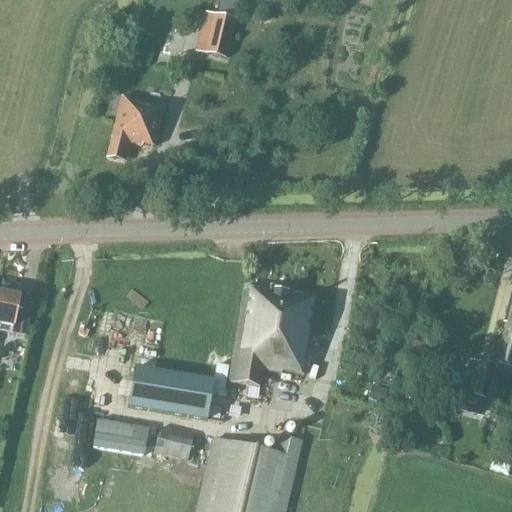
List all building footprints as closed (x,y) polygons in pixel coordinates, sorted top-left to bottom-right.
[(217,0),(217,11),(251,11),(251,0),(217,0)] [(286,0),(262,0),(262,12),(286,12),(286,0)] [(216,16),(207,55),(227,60),(237,21),(216,16)] [(165,110),(123,99),(112,140),(113,141),(108,160),(127,165),(132,146),(143,148),(143,146),(154,149),(165,110)] [(301,377),(315,300),(243,288),(235,335),(227,384),(259,389),(261,381),(258,377),(260,371),(264,371),(265,374),(280,376),(281,374),(301,377)] [(0,293),(0,333),(25,338),(31,311),(17,308),(19,297),(18,297),(19,294),(17,291),(9,289),(6,291),(6,295),(0,293)] [(511,293),(504,324),(507,325),(498,363),(511,366),(511,293)] [(413,342),(409,358),(425,362),(429,346),(413,342)] [(477,407),(487,409),(497,368),(471,361),(462,394),(480,398),(477,407)] [(216,367),(211,396),(223,398),(228,369),(216,367)] [(211,385),(132,371),(125,411),(204,424),(211,385)] [(376,389),(372,403),(383,406),(388,392),(376,389)] [(145,458),(150,430),(96,420),(91,448),(145,458)] [(195,437),(161,429),(155,455),(188,463),(195,437)] [(197,511),(284,511),(301,442),(280,437),(276,455),(214,440),(197,511)]
